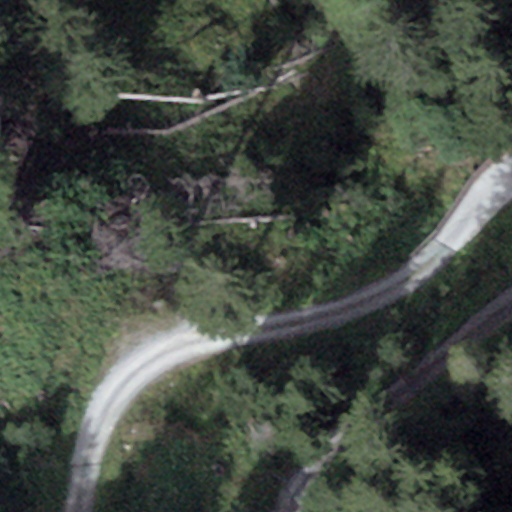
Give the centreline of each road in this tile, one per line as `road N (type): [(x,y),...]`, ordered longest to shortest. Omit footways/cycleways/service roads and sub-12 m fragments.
road 1 (track): [(511,174),(489,181),(458,234),(369,289),(186,340),(104,393),(81,511)]
road 2 (track): [(288,511),(292,491),(511,313)]
